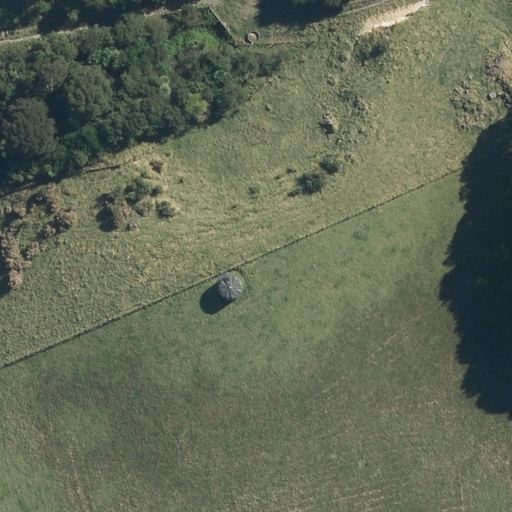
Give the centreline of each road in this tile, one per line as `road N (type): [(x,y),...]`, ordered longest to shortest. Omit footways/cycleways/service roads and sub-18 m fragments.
road 1 (track): [(401,0),(312,23),(246,18),(209,0)]
road 2 (track): [(151,0),(0,34)]
